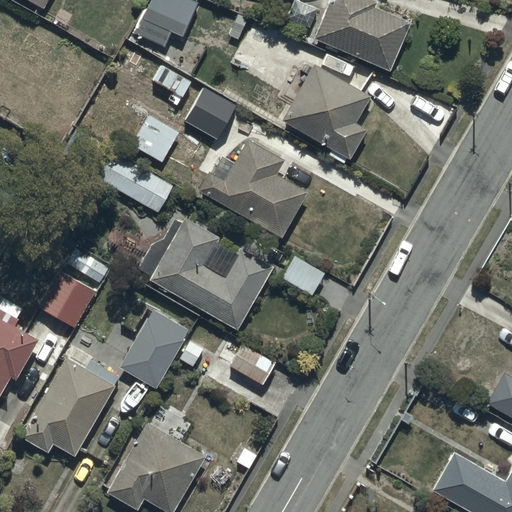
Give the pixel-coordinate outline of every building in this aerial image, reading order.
[(46,0),(18,0),(39,12),(46,0)] [(196,0),(150,0),(137,32),(164,43),(171,27),(184,32),(196,0)] [(327,0),(313,33),(391,66),(412,17),(374,0),(373,0),(327,0)] [(289,104),(284,114),(333,143),(329,151),(344,160),(348,154),(350,155),(368,124),(357,117),(372,92),(314,58),(307,71),(300,67),(290,84),(286,82),(278,97),(281,98),(289,104)] [(192,78),(161,60),(152,76),(173,88),(169,96),(178,102),(192,78)] [(202,83),(184,117),(218,136),(236,102),(202,83)] [(149,111),(131,141),(161,159),(179,128),(149,111)] [(208,166),(198,184),(282,233),(309,187),(278,169),(286,155),(248,133),(234,158),(222,151),(212,169),(208,166)] [(174,182),(119,150),(103,177),(158,209),(174,182)] [(186,213),(150,275),(237,326),(274,263),(240,243),(237,247),(219,236),(221,233),(186,213)] [(11,230),(3,246),(18,253),(20,247),(34,254),(44,233),(18,220),(13,231),(11,230)] [(76,243),(66,258),(100,279),(109,264),(76,243)] [(294,252),(281,275),(310,292),(323,269),(294,252)] [(59,267),(38,302),(76,324),(96,289),(59,267)] [(0,303),(0,385),(9,371),(17,375),(39,334),(15,321),(24,303),(6,293),(0,303)] [(188,327),(151,307),(119,363),(156,384),(188,327)] [(94,352),(73,340),(20,431),(48,447),(53,438),(76,451),(122,372),(92,355),(94,352)] [(511,375),(506,372),(488,403),(511,416),(511,375)] [(206,451),(147,417),(107,488),(138,506),(145,493),(173,509),(206,451)] [(456,448),(434,486),(480,511),(511,511),(511,464),(505,476),(456,448)]
